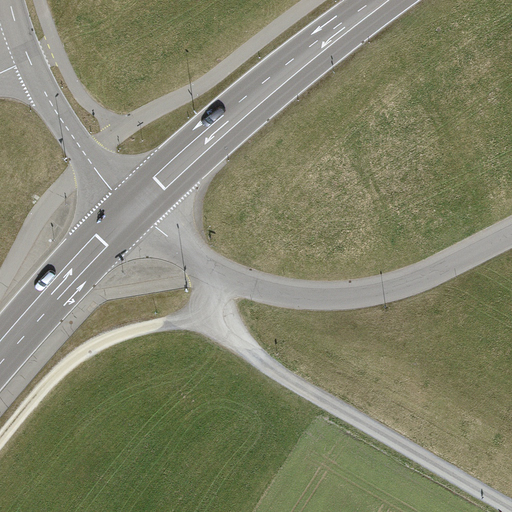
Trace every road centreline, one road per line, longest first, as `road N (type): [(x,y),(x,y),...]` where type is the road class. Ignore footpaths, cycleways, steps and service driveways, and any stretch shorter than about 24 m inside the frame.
road 1 (residential): [(131,210),(223,276),(306,296),(387,290),(511,234)]
road 2 (track): [(511,509),(205,328)]
road 3 (secondary): [(131,210),(239,108),(380,0)]
road 4 (track): [(205,328),(146,328),(84,352),(0,442)]
road 5 (secondary): [(0,352),(131,210)]
road 6 (tertiary): [(131,210),(62,122),(28,59)]
